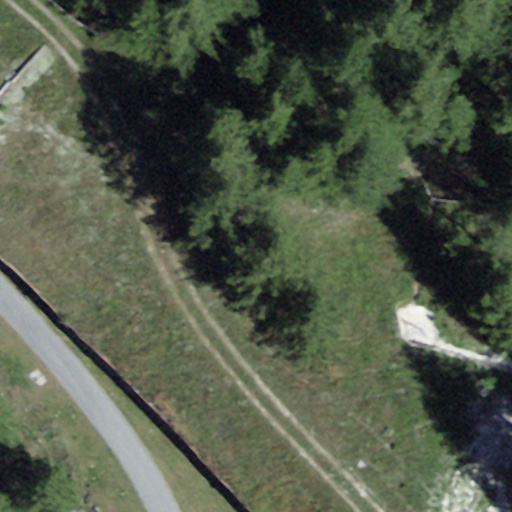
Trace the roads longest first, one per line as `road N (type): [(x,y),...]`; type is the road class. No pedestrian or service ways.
road 1 (primary): [(0,142),(370,511)]
road 2 (residential): [(162,511),(111,426),(0,295)]
